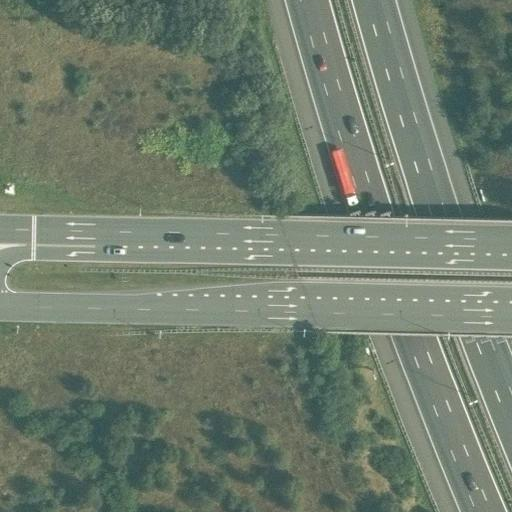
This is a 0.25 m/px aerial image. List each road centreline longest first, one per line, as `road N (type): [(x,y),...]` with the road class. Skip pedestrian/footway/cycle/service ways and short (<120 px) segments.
road 1 (motorway): [(308,0),(357,173),(483,511)]
road 2 (primary): [(511,242),(0,229)]
road 3 (primary): [(0,308),(511,316)]
road 4 (motorway): [(511,415),(425,175),(373,0)]
